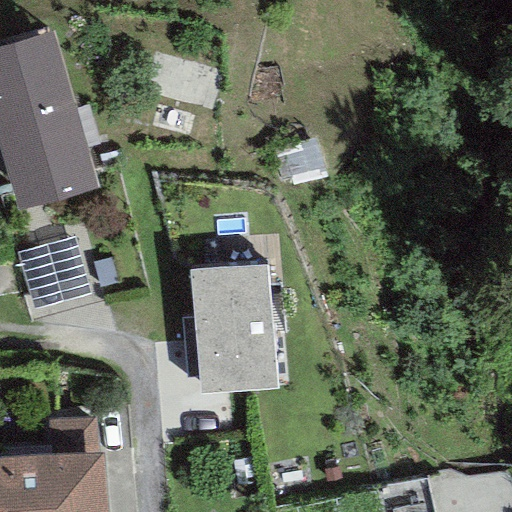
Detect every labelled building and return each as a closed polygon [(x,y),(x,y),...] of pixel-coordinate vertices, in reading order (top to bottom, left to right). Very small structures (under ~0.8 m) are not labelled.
[(0,46),(0,153),(17,213),(98,190),(53,32),(0,46)] [(74,236),(17,252),(33,310),(90,294),(74,236)] [(267,265),(189,271),(198,394),(276,388),(267,265)] [(49,418),(51,455),(96,453),(95,416),(49,418)] [(51,455),(0,459),(0,511),(108,511),(104,452),(96,453),(51,455)]
